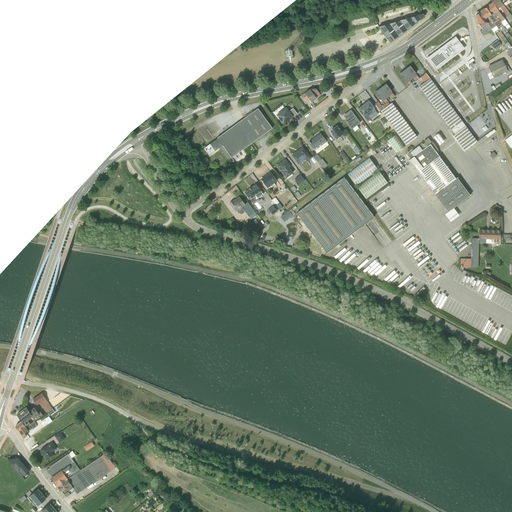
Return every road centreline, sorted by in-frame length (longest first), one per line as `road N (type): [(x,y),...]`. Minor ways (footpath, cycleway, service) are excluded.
road 1 (unclassified): [(180,215),(384,291),(511,362)]
road 2 (primary): [(101,167),(68,213),(4,399)]
road 3 (primary): [(364,67),(223,100),(137,140)]
road 4 (unclassified): [(180,215),(362,79),(364,67)]
